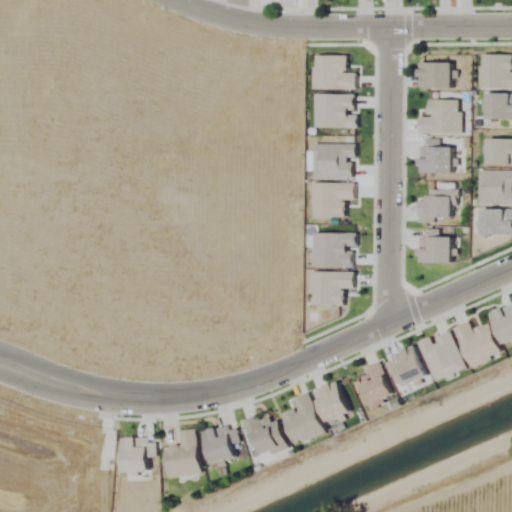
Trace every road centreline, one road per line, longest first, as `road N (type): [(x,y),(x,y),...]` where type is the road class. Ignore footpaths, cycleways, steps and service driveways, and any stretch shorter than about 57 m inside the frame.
road 1 (residential): [(511,272),(215,398),(71,392),(0,365)]
road 2 (residential): [(511,28),(271,28),(171,0)]
road 3 (residential): [(387,28),(387,327)]
